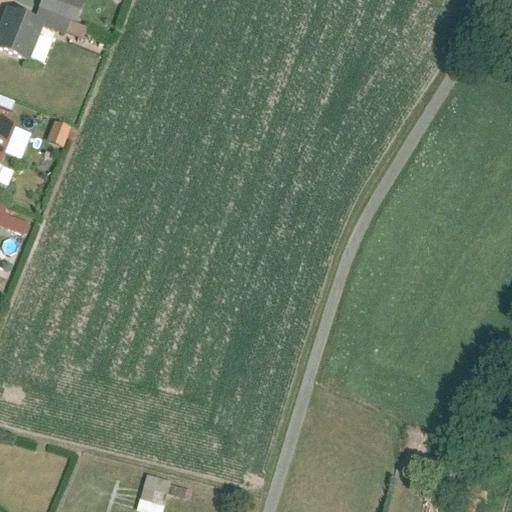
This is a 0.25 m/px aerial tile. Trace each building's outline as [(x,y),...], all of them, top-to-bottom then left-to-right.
[(48,23),(11,7),(0,34),(0,47),(33,60),(48,23)] [(0,180),(4,170),(0,167),(0,158),(12,128),(6,125),(9,118),(0,113),(0,180)] [(57,127),(50,147),(61,152),(69,131),(57,127)] [(162,511),(171,483),(146,476),(135,511),(162,511)] [(460,497),(456,511),(474,511),(477,502),(460,497)]
